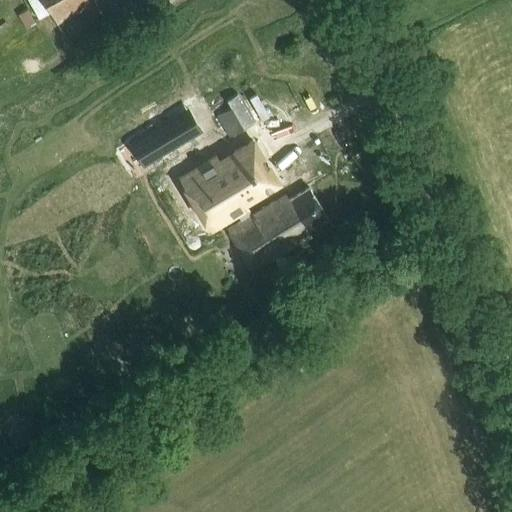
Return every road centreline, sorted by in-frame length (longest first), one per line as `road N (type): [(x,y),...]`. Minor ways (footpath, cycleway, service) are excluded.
road 1 (track): [(9,511),(443,211)]
road 2 (tertiary): [(511,394),(365,0)]
